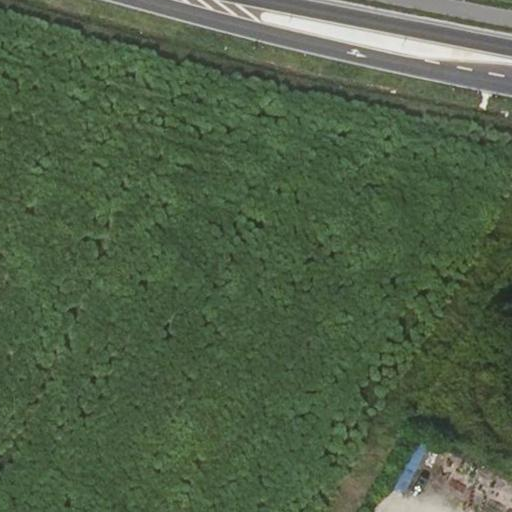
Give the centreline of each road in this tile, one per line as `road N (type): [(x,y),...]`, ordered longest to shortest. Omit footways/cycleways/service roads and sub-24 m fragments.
road 1 (primary): [(134,0),(433,72),(511,78)]
road 2 (track): [(347,511),(511,251)]
road 3 (primary): [(511,47),(259,0)]
